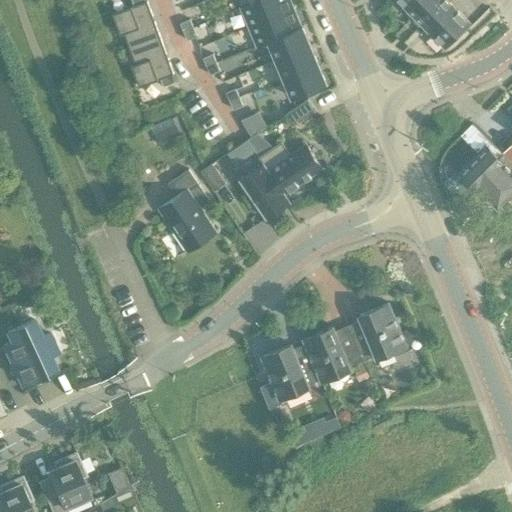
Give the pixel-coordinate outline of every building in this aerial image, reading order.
[(130,48),(161,37),(155,20),(147,0),(113,13),(120,34),(124,33),(130,48)] [(249,26),(293,7),(290,0),(259,0),(253,3),(252,2),(241,7),(249,26)] [(424,25),(435,36),(445,47),(465,27),(470,22),(460,12),(450,2),(451,0),(398,0),(404,5),(415,16),(414,17),(419,21),(423,26),(424,25)] [(268,40),(303,26),(303,25),(301,26),(293,7),(249,26),(257,46),(269,41),(268,40)] [(190,19),(184,21),(180,23),(184,31),(194,27),(190,19)] [(276,59),(311,45),(303,26),(268,40),(269,41),(276,59)] [(197,36),(194,27),(184,31),(187,40),(195,37),(197,36)] [(161,37),(130,48),(135,63),(131,65),(139,86),(174,74),(167,53),(161,37)] [(284,78),(319,64),(311,45),(276,59),(284,78)] [(213,53),(203,58),(206,66),(217,62),(213,53)] [(220,70),(217,62),(206,66),(210,74),(217,72),(220,70)] [(319,64),(284,78),(292,98),(327,83),(319,64)] [(236,88),(226,92),(230,101),(240,96),(236,88)] [(240,96),(230,101),(233,109),(243,105),(240,96)] [(292,126),(315,111),(308,100),(308,99),(303,102),(284,115),(292,126)] [(159,144),(180,134),(172,117),(151,128),(159,144)] [(257,158),(262,165),(264,163),(285,193),(318,170),(322,167),(317,159),(306,144),(291,154),(282,141),(257,158)] [(511,144),(503,154),(511,162),(511,144)] [(488,146),(461,173),(478,190),(482,186),(493,198),(501,206),(511,194),(511,162),(503,154),(499,158),(488,146)] [(212,163),(201,171),(214,190),(226,182),(212,163)] [(287,196),(285,193),(264,163),(262,165),(240,179),(266,217),(281,207),(290,201),(287,196)] [(177,195),(158,208),(188,251),(217,231),(200,207),(210,200),(189,169),(168,183),(177,195)] [(348,326),(362,358),(375,353),(377,357),(406,345),(388,303),(359,315),(362,320),(348,326)] [(3,345),(22,386),(45,376),(44,374),(56,369),(50,356),(58,353),(49,333),(41,336),(34,319),(7,332),(11,341),(3,345)] [(349,364),(362,358),(348,326),(335,332),(333,326),(304,338),(306,344),(320,376),(322,381),(351,369),(349,364)] [(320,376),(306,344),(294,349),(291,344),(262,356),(280,398),(309,386),(307,382),(320,376)] [(66,511),(64,507),(89,496),(81,477),(86,475),(76,452),(54,462),(56,467),(47,470),(50,476),(38,481),(51,511),(66,511)] [(31,511),(27,501),(32,499),(22,476),(0,485),(2,490),(0,491),(0,511),(31,511)]
